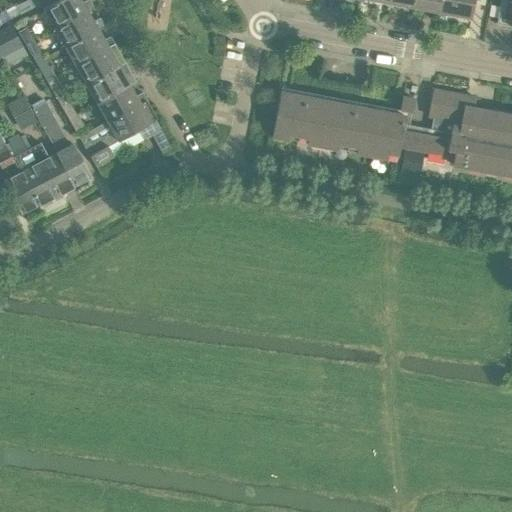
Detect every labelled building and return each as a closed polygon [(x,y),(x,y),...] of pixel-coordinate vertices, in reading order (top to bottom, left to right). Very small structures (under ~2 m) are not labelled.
[(31,9),(26,0),(16,5),(20,14),(31,9)] [(26,0),(31,9),(42,3),(40,0),(26,0)] [(87,10),(93,7),(89,0),(88,0),(83,3),(80,0),(58,0),(43,9),(54,28),(87,10)] [(414,0),(413,8),(438,12),(439,0),(414,0)] [(439,0),(438,12),(469,18),(472,3),(484,5),(484,0),(439,0)] [(511,0),(500,0),(496,24),(511,27),(511,26),(511,0)] [(87,10),(54,28),(64,47),(97,29),(104,26),(100,18),(93,22),(87,10)] [(0,57),(0,58),(25,44),(14,23),(0,30),(0,57)] [(26,44),(33,40),(25,27),(18,31),(26,44)] [(108,48),(114,44),(110,37),(104,41),(97,29),(64,47),(75,66),(108,48)] [(33,40),(26,44),(37,63),(44,59),(33,40)] [(86,85),(118,67),(125,63),(121,56),(114,60),(108,48),(75,66),(86,85)] [(47,82),(54,78),(44,59),(37,63),(47,82)] [(118,67),(86,85),(96,104),(129,86),(135,82),(131,75),(125,63),(118,67)] [(58,101),(65,97),(54,78),(47,82),(58,101)] [(140,105),(146,101),(142,94),(135,97),(129,86),(96,104),(106,122),(139,104),(140,105)] [(463,112),(466,97),(432,90),(427,116),(432,117),(429,135),(402,130),(405,116),(280,92),(271,137),(396,161),(399,147),(453,157),(452,165),(511,176),(511,115),(472,108),(471,114),(463,112)] [(68,119),(75,115),(65,97),(58,101),(68,119)] [(10,105),(21,127),(36,119),(25,98),(10,105)] [(139,104),(106,122),(79,137),(95,167),(113,157),(107,147),(117,141),(118,142),(138,130),(143,140),(160,131),(154,121),(156,120),(146,101),(140,105),(139,104)] [(42,104),(32,109),(56,153),(74,187),(90,178),(72,145),(69,146),(53,118),(51,119),(42,104)] [(75,115),(68,119),(75,131),(82,127),(75,115)] [(23,135),(4,145),(7,151),(12,159),(19,173),(21,172),(39,205),(74,187),(56,153),(48,157),(41,144),(31,149),(23,135)] [(0,136),(0,169),(1,170),(5,168),(10,178),(5,180),(22,214),(39,205),(21,172),(19,173),(12,159),(7,151),(4,145),(0,136)]
